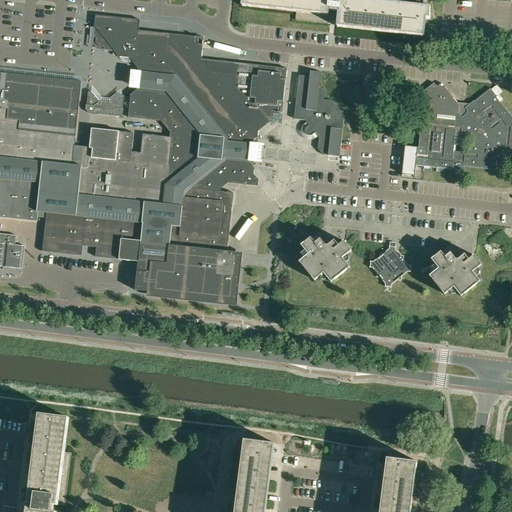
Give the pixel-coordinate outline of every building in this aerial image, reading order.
[(330,12),(338,13),(338,15),(337,25),(424,35),(427,13),(429,13),(430,8),(427,8),(357,0),(242,0),(242,4),(296,10),(296,13),(296,14),(295,20),(328,24),(329,14),(330,12)] [(228,182),(258,186),(274,188),(276,165),(279,145),(282,113),(287,69),(254,65),(247,64),(246,64),(201,59),(203,37),(181,35),(171,34),(160,33),(138,31),(140,20),(129,18),(95,15),(94,27),(95,27),(93,38),(96,38),(95,43),(98,47),(103,47),(103,50),(112,50),(114,51),(115,53),(117,56),(119,57),(120,57),(130,58),(134,63),(133,63),(139,70),(139,73),(138,87),(137,87),(137,89),(130,95),(131,96),(128,117),(150,120),(161,121),(162,121),(166,126),(170,133),(172,133),(171,137),(143,134),(141,152),(132,151),(133,133),(118,131),(104,130),(92,128),(90,147),(83,146),(78,146),(74,145),(80,97),(81,81),(0,72),(0,265),(2,263),(2,266),(3,266),(4,263),(6,266),(19,267),(22,265),(21,268),(22,268),(23,268),(25,245),(24,245),(24,246),(15,245),(16,245),(17,235),(15,235),(6,234),(0,233),(0,216),(18,219),(37,221),(38,216),(42,216),(46,217),(44,241),(42,251),(58,253),(82,255),(83,245),(96,247),(95,257),(123,260),(139,262),(138,267),(138,271),(137,271),(135,290),(147,291),(147,296),(237,306),(243,253),(227,251),(228,246),(233,193),(220,192),(220,188),(228,182)] [(440,36),(439,46),(449,47),(450,37),(440,36)] [(339,157),(344,118),(344,116),(340,106),(332,101),(324,100),(325,89),(321,83),(322,72),(310,71),(309,76),(299,75),(294,119),(305,120),(306,122),(304,124),(307,127),(306,128),(305,128),(305,129),(305,130),(305,131),(305,132),(305,133),(306,134),(307,135),(308,135),(308,136),(309,136),(310,136),(311,136),(311,135),(312,135),(313,135),(315,138),(318,136),(319,138),(318,149),(323,155),(339,157)] [(432,167),(436,168),(436,170),(444,171),(444,169),(456,170),(456,173),(464,173),(464,167),(494,170),(498,167),(505,161),(511,155),(511,114),(501,102),(503,100),(498,94),(496,96),(491,89),(490,87),(469,104),(465,108),(458,113),(459,105),(457,103),(441,83),(437,86),(434,83),(431,85),(424,91),(429,98),(426,100),(430,105),(430,113),(429,115),(421,114),(420,123),(419,127),(417,146),(416,146),(405,145),(402,174),(415,175),(415,169),(416,166),(424,167),(423,169),(431,170),(432,167)] [(104,114),(104,112),(101,112),(101,109),(99,109),(100,101),(91,91),(88,92),(87,104),(86,104),(85,108),(89,113),(104,114)] [(105,102),(104,112),(104,114),(119,116),(123,113),(123,109),(122,109),(124,95),(121,94),(111,102),(105,102)] [(351,250),(345,243),(344,241),(338,245),(334,240),(331,242),(330,240),(325,240),(322,241),(321,239),(315,242),(311,237),(301,245),(308,254),(299,261),(314,280),(323,273),(331,282),(350,267),(342,257),(351,250)] [(373,267),(377,273),(385,284),(385,286),(391,287),(392,284),(407,271),(410,272),(411,265),(408,265),(395,249),(396,245),(390,244),(389,248),(373,261),(370,261),(370,267),(373,267)] [(482,265),(474,255),(468,259),(464,254),(461,256),(460,254),(455,253),(453,255),(450,252),(445,256),(441,251),(431,259),(438,268),(429,275),(444,294),(454,287),(461,296),(480,281),(472,272),(482,265)] [(64,451),(68,417),(43,414),(40,413),(30,490),(29,499),(25,499),(25,500),(29,501),(27,511),(55,511),(56,511),(53,511),(54,504),(65,506),(72,452),(64,451)] [(265,511),(273,443),(272,443),(246,440),(237,511),(265,511)] [(388,458),(387,462),(380,511),(418,511),(420,497),(412,496),(416,461),(390,458),(388,458)]
